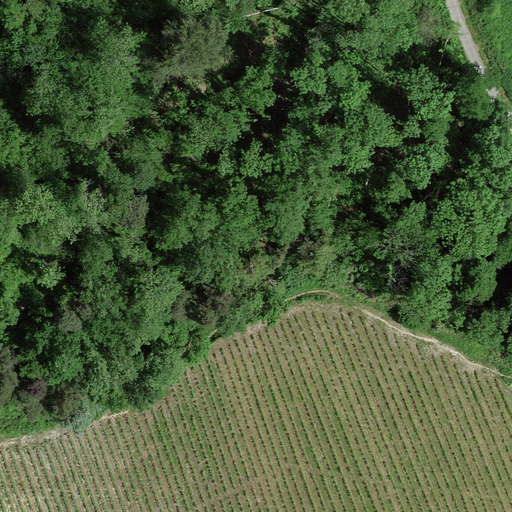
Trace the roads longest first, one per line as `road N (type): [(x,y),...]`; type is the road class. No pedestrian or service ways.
road 1 (track): [(0,386),(55,388),(130,376),(163,357)]
road 2 (track): [(454,0),(511,122)]
